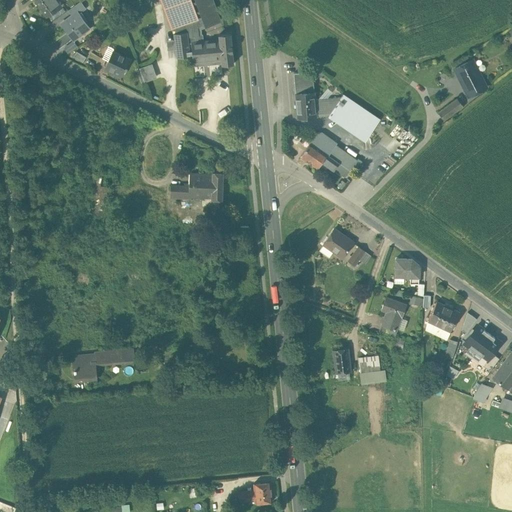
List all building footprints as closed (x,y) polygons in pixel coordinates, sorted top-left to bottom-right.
[(36,0),(42,8),(41,9),(46,16),(60,6),(55,0),(36,0)] [(192,56),(193,63),(221,60),(221,64),(221,65),(222,65),(223,64),(232,64),(233,64),(233,63),(230,34),(230,33),(229,33),(229,34),(220,35),(219,34),(219,35),(218,35),(218,36),(219,36),(219,39),(200,41),(199,35),(198,35),(197,27),(205,24),(206,26),(216,22),(208,0),(164,0),(174,27),(175,26),(176,33),(173,34),(176,58),(192,56)] [(80,2),(68,11),(72,16),(77,11),(78,13),(85,8),(80,2)] [(72,16),(61,24),(74,42),(75,42),(73,40),(89,28),(78,13),(77,11),(72,16)] [(83,62),(86,56),(77,51),(74,57),(83,62)] [(98,51),(91,60),(96,64),(103,56),(98,51)] [(130,61),(113,53),(106,68),(114,71),(112,74),(121,78),(125,68),(127,68),(130,61)] [(472,60),(454,69),(468,97),(486,88),(472,60)] [(152,64),(139,68),(144,82),(157,78),(152,64)] [(317,117),(317,116),(330,115),(361,137),(369,135),(379,121),(342,96),(340,98),(315,100),(315,92),(314,92),(312,72),(294,73),(296,93),(295,93),(297,119),(317,117)] [(457,99),(438,113),(444,120),(463,106),(457,99)] [(328,142),(316,133),(310,142),(319,149),(322,150),(328,142)] [(355,160),(328,141),(328,142),(322,150),(327,154),(349,169),(355,160)] [(310,142),(300,155),(310,161),(319,149),(310,142)] [(322,150),(319,149),(310,161),(317,167),(327,154),(322,150)] [(349,169),(327,154),(324,158),(328,161),(326,163),(345,176),(349,170),(349,169)] [(210,175),(187,174),(186,187),(169,186),(168,199),(186,200),(187,197),(209,198),(208,200),(219,201),(221,173),(210,172),(210,175)] [(102,177),(94,176),(89,198),(92,199),(89,214),(101,216),(104,193),(109,194),(110,188),(100,187),(102,177)] [(353,243),(334,229),(323,244),(319,250),(329,258),(333,251),(343,258),(353,243)] [(358,246),(348,261),(354,266),(359,259),(365,251),(358,246)] [(365,251),(359,259),(365,264),(370,255),(365,251)] [(409,258),(394,259),(395,276),(408,276),(409,284),(417,284),(419,284),(419,283),(418,265),(409,258)] [(424,283),(419,283),(419,284),(417,284),(417,291),(413,291),(413,294),(423,297),(423,295),(424,283)] [(404,305),(384,298),(380,310),(384,312),(380,325),(396,331),(400,317),(404,305)] [(447,307),(436,302),(427,321),(425,329),(435,333),(447,307)] [(459,313),(447,307),(435,333),(446,339),(459,313)] [(396,331),(380,325),(379,331),(394,336),(396,331)] [(489,334),(477,326),(465,344),(476,352),(489,334)] [(501,342),(489,334),(476,352),(488,360),(501,342)] [(457,342),(450,339),(445,355),(452,357),(457,342)] [(102,354),(72,357),(74,376),(87,375),(88,380),(98,379),(97,364),(135,360),(134,348),(102,351),(102,354)] [(350,349),(335,351),(337,373),(352,372),(350,349)] [(511,350),(492,378),(508,389),(507,389),(511,392),(511,350)] [(44,351),(31,353),(32,368),(46,367),(44,351)] [(386,368),(381,369),(379,354),(359,357),(362,383),(387,380),(386,368)] [(485,397),(475,393),(474,398),(484,402),(485,397)] [(511,411),(511,398),(503,396),(499,408),(511,411)] [(273,485),(256,486),(257,494),(241,495),(242,503),(257,502),(258,505),(274,503),(273,485)] [(122,505),(123,511),(130,511),(129,503),(122,505)]
